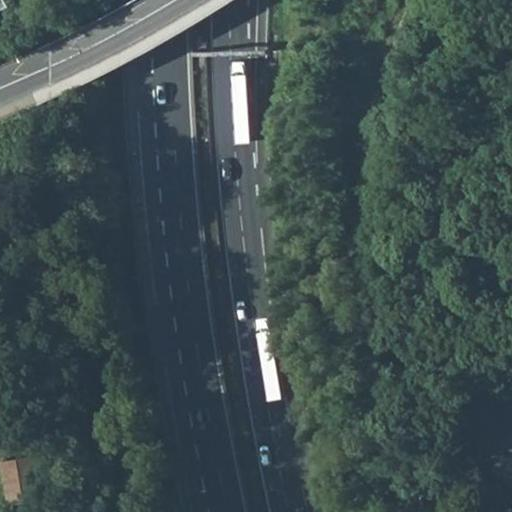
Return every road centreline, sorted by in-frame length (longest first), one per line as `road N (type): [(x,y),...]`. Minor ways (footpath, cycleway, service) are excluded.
road 1 (trunk): [(289,511),(248,283),(230,0)]
road 2 (trunk): [(170,0),(181,229),(227,511)]
road 3 (tertiary): [(0,89),(181,0)]
